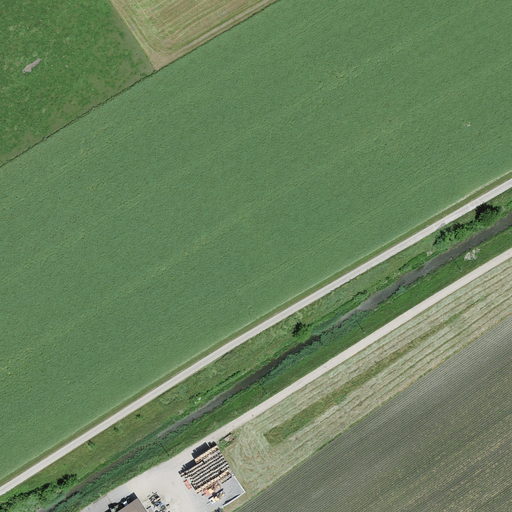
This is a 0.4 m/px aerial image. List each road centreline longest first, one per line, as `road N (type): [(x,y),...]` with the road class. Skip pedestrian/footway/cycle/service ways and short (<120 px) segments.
road 1 (track): [(511,184),(200,362),(0,496)]
road 2 (track): [(102,511),(511,256)]
